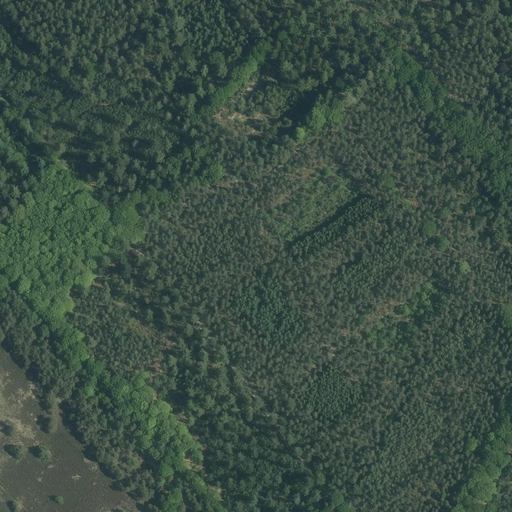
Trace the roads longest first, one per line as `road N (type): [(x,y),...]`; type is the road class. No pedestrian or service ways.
road 1 (track): [(0,94),(133,243),(344,511)]
road 2 (track): [(393,51),(275,171),(245,187),(93,0)]
road 3 (track): [(223,0),(511,333)]
road 4 (track): [(0,291),(195,511)]
road 5 (track): [(346,0),(511,183)]
